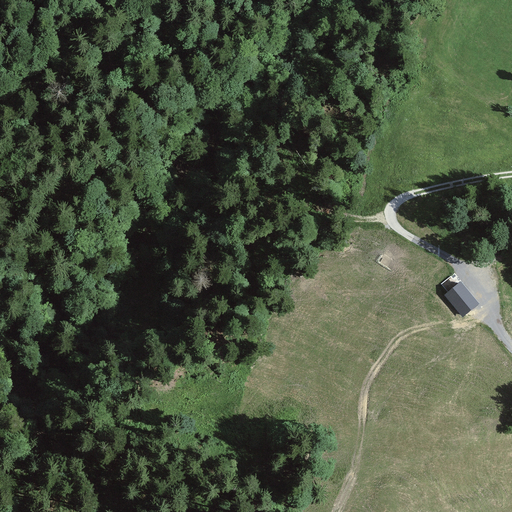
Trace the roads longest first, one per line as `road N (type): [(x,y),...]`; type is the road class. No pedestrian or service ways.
road 1 (track): [(420,255),(363,371),(340,511)]
road 2 (track): [(462,276),(434,267),(405,243),(398,214),(412,193),(511,155)]
